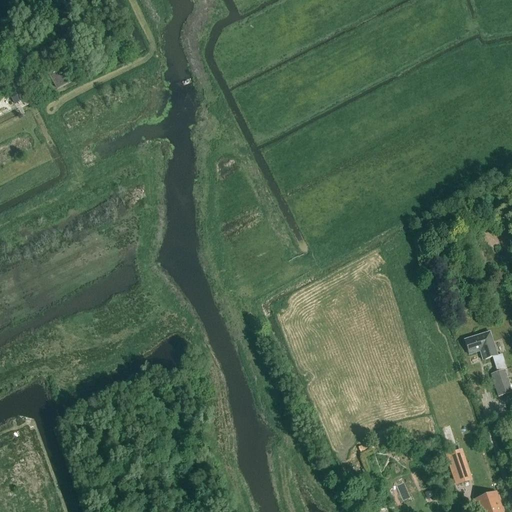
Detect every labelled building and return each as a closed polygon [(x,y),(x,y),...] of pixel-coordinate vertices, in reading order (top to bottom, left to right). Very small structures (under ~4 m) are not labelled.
[(19,93),(11,97),(15,105),(23,101),(19,93)] [(490,332),(464,340),(469,356),(480,353),(483,362),(493,358),(497,373),(503,371),(490,332)] [(497,373),(491,375),(498,398),(511,393),(511,391),(505,370),(503,371),(497,373)] [(356,455),(371,450),(368,444),(354,449),(356,455)] [(459,451),(446,456),(456,486),(469,482),(459,451)] [(502,511),(497,498),(487,502),(488,505),(476,510),(477,511),(502,511)]
